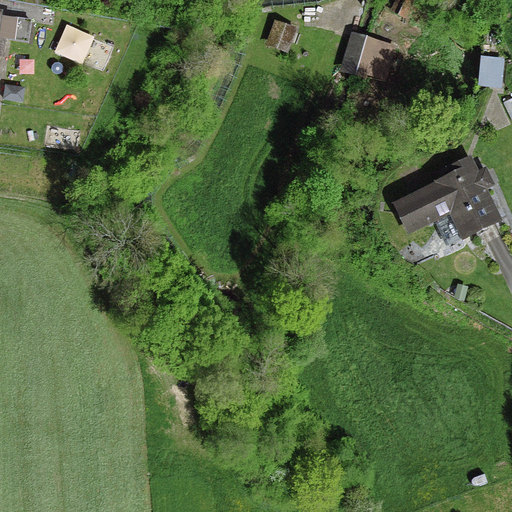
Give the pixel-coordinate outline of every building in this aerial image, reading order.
[(409,2),(404,0),(395,0),(391,11),(403,16),(409,2)] [(0,48),(1,40),(25,43),(28,22),(0,17),(0,48)] [(267,44),(283,50),(290,32),(274,26),(267,44)] [(343,69),(353,72),(381,80),(390,51),(352,40),(343,69)] [(479,188),(474,177),(466,161),(447,170),(451,177),(436,184),(436,186),(394,207),(406,232),(449,211),(462,238),(496,221),(479,188)] [(65,260),(70,280),(94,274),(89,254),(65,260)]
